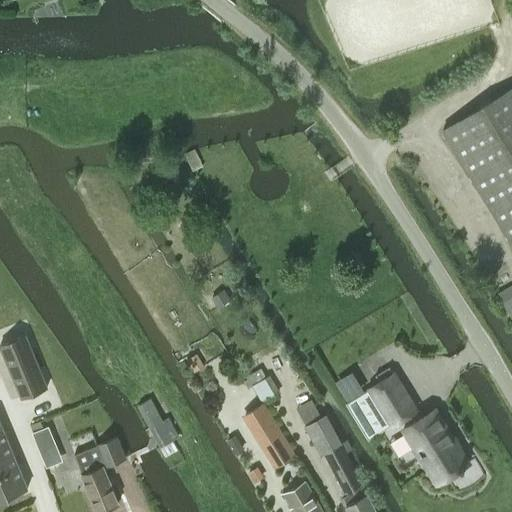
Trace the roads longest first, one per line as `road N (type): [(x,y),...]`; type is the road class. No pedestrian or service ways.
road 1 (unclassified): [(511,396),(334,115),(275,52),(210,0)]
road 2 (track): [(511,5),(507,45),(492,74),(361,159)]
road 3 (unknown): [(423,120),(510,250)]
